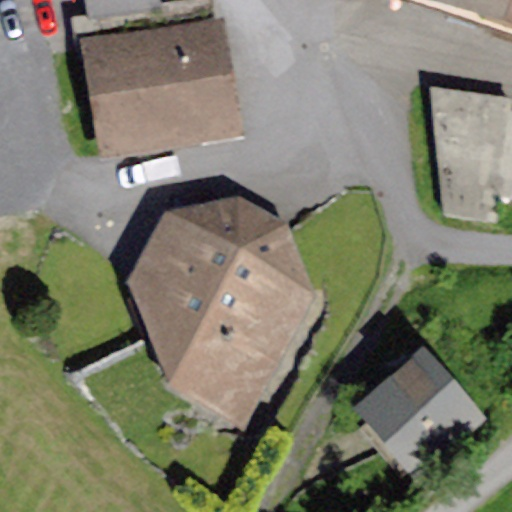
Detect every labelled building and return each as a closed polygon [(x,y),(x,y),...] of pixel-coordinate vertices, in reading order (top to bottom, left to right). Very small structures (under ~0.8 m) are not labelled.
[(75,0),(77,14),(151,3),(150,0),(75,0)] [(205,0),(150,0),(151,3),(156,37),(210,29),(205,0)] [(511,0),(371,0),(511,41),(511,0)] [(151,3),(77,14),(83,48),(156,37),(151,3)] [(83,48),(75,49),(90,157),(236,135),(220,28),(210,29),(156,37),(83,48)] [(511,205),(511,95),(447,94),(444,204),(511,205)] [(223,214),(150,227),(114,302),(152,396),(250,428),(314,297),(289,237),(223,214)] [(402,370),(340,428),(398,491),(460,433),(402,370)]
